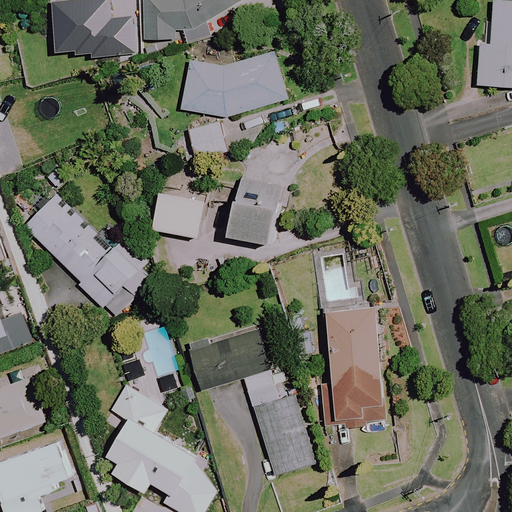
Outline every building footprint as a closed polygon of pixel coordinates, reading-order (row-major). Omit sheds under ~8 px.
[(143,0),(145,41),(177,41),(177,32),(184,31),(185,44),(212,37),(209,22),(241,1),(240,0),(143,0)] [(511,87),(511,2),(489,1),(486,46),(479,45),(476,86),(511,87)] [(137,57),(129,27),(103,34),(111,64),(137,57)] [(226,66),(194,65),(186,110),(226,118),(288,98),(276,54),(226,66)] [(283,185),(244,178),(233,236),(272,243),(283,185)] [(207,193),(160,186),(153,230),(200,237),(207,193)] [(142,270),(147,266),(121,240),(112,249),(100,236),(58,194),(25,226),(80,282),(78,284),(114,320),(153,281),(142,270)] [(0,353),(35,343),(25,310),(8,315),(0,289),(0,353)] [(385,403),(370,308),(328,314),(338,378),(316,381),(322,422),(367,415),(366,406),(385,403)] [(298,315),(285,319),(290,337),(303,333),(298,315)] [(294,392),(276,398),(266,365),(256,330),(189,350),(201,391),(244,379),(253,408),(274,476),(315,463),(294,392)] [(0,438),(48,421),(32,379),(0,390),(0,438)] [(167,414),(127,389),(113,412),(130,422),(109,456),(121,463),(115,472),(147,492),(153,482),(175,495),(197,459),(155,433),(167,414)] [(0,498),(3,507),(4,511),(44,511),(46,511),(42,495),(58,491),(55,482),(75,476),(65,443),(0,462),(0,498)]
